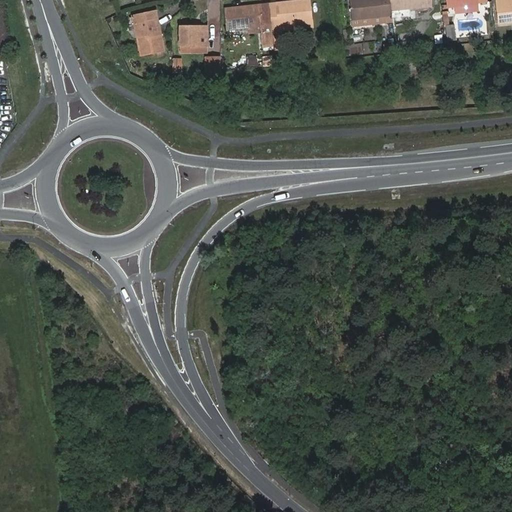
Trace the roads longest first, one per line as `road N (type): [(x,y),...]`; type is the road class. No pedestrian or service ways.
road 1 (primary): [(238,460),(180,336),(190,266),(220,226),(289,191),(511,155)]
road 2 (primary): [(376,164),(167,152)]
road 3 (primary): [(173,202),(210,185),(376,164)]
road 4 (tertiary): [(238,460),(189,403),(155,345)]
road 5 (primary): [(511,152),(376,164)]
